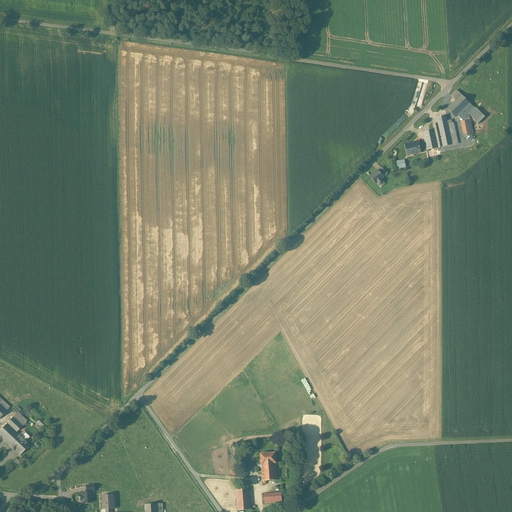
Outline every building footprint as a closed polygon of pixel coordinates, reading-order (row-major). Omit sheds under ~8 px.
[(457,90),(451,96),(456,101),(462,95),(457,90)] [(456,101),(448,109),(455,117),(469,103),(462,95),(456,101)] [(479,124),(487,117),(478,107),(470,115),(479,124)] [(470,120),(461,122),(464,137),(473,135),(470,120)] [(447,121),(438,123),(441,139),(436,139),(438,148),(452,145),(447,121)] [(456,144),(451,121),(447,121),(452,145),(456,144)] [(434,130),(423,133),(425,144),(427,150),(438,148),(436,139),(434,130)] [(419,142),(407,145),(409,151),(410,155),(421,152),(419,145),(419,142)] [(400,149),(397,168),(406,169),(409,151),(400,149)] [(388,174),(381,167),(378,171),(383,176),(383,177),(384,177),(388,174)] [(378,171),(375,173),(370,177),(376,183),(378,182),(379,184),(382,180),(381,179),(383,177),(383,176),(378,171)] [(10,407),(4,402),(1,406),(6,411),(10,407)] [(27,421),(18,412),(16,414),(13,417),(22,426),(27,421)] [(22,426),(13,417),(7,424),(16,432),(22,426)] [(41,419),(37,423),(42,427),(45,423),(41,419)] [(16,432),(7,424),(0,431),(0,436),(2,438),(10,446),(15,451),(20,455),(30,445),(26,441),(21,436),(20,435),(16,432)] [(30,436),(25,432),(21,436),(26,441),(30,437),(30,436)] [(276,452),(261,454),(261,464),(262,464),(276,463),(276,452)] [(276,463),(262,464),(263,481),(277,480),(276,463)] [(249,489),(237,490),(238,510),(250,510),(249,489)] [(86,493),(82,493),(83,496),(81,496),(81,501),(83,500),(83,503),(91,503),(91,493),(86,493)] [(281,493),(264,494),(265,503),(282,502),(281,493)] [(113,495),(102,496),(102,510),(106,510),(111,509),(113,509),(113,495)]
